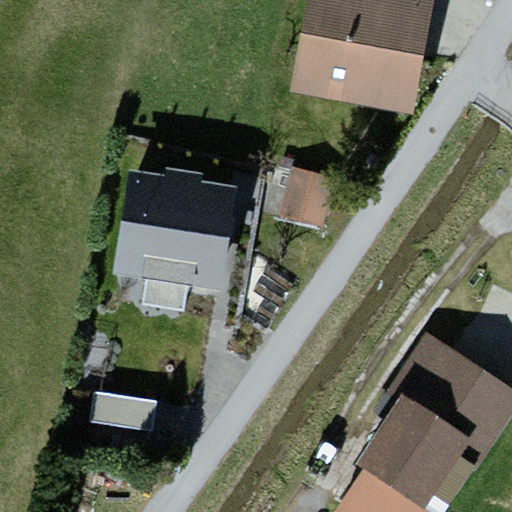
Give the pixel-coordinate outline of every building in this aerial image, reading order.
[(444,0),(319,0),(305,86),(426,106),(444,0)] [(334,184),(292,172),(279,218),(321,230),(334,184)] [(257,190),(138,173),(124,269),(242,287),(257,190)] [(445,511),(511,410),(511,384),(425,328),(391,380),(418,397),(345,508),(350,511),(445,511)] [(157,406),(93,396),(88,427),(152,437),(157,406)]
